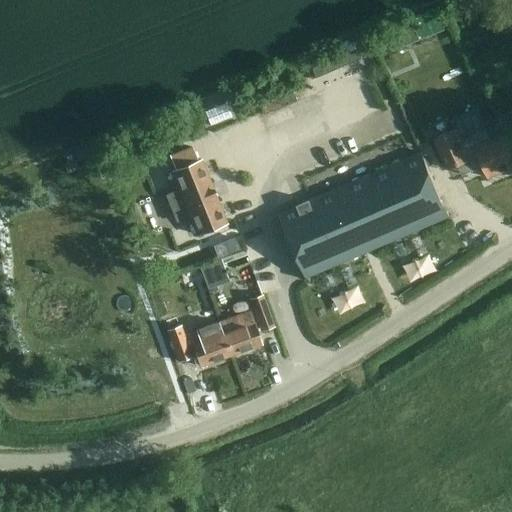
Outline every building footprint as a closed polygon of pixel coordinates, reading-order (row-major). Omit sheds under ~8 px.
[(414,25),(388,35),(393,49),(448,28),(440,5),(411,16),(414,25)] [(358,47),(314,67),(318,76),(362,56),(358,47)] [(511,137),(509,132),(490,140),(484,127),(460,138),(456,128),(435,137),(448,168),(464,162),(468,171),(482,165),(487,177),(511,166),(511,137)] [(179,190),(166,195),(176,221),(189,216),(197,234),(226,222),(201,159),(197,161),(191,147),(170,155),(176,169),(171,171),(179,190)] [(306,276),(448,215),(421,152),(279,213),(306,276)] [(73,159),(64,163),(66,169),(76,166),(73,159)] [(213,247),(217,258),(240,249),(235,238),(213,247)] [(248,271),(266,265),(261,250),(243,255),(248,271)] [(219,258),(198,264),(205,287),(226,280),(219,258)] [(253,276),(256,290),(272,286),(268,272),(253,276)] [(218,321),(230,354),(261,343),(257,331),(273,326),(261,294),(249,298),(253,309),(218,321)] [(199,366),(230,354),(218,321),(182,334),(179,324),(167,329),(178,360),(195,354),(199,366)]
